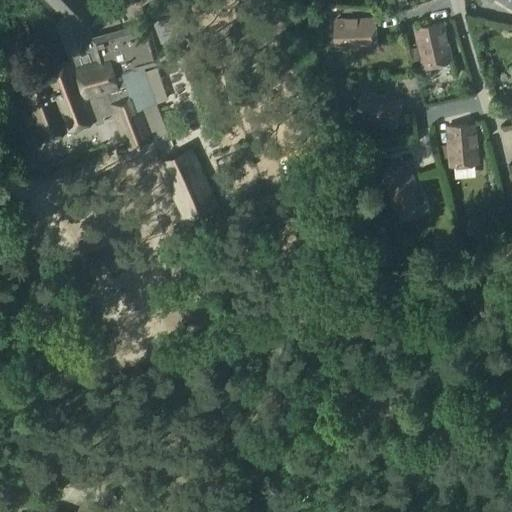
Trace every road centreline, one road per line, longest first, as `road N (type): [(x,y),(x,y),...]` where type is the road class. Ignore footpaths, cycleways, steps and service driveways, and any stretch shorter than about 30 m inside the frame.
road 1 (unknown): [(113,327),(125,189),(187,105),(189,59),(160,0)]
road 2 (track): [(458,269),(136,360)]
road 3 (track): [(136,360),(39,205),(0,169)]
road 4 (track): [(136,360),(0,401)]
